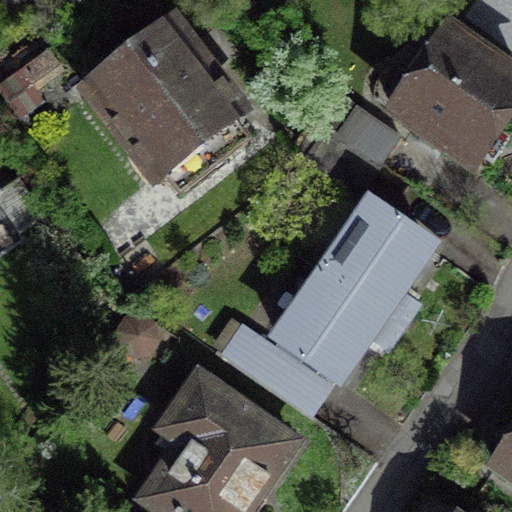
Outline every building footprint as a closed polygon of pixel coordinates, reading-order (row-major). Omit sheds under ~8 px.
[(274,126),(196,27),(97,101),(169,203),(274,126)] [(503,196),(511,179),(511,63),(466,32),(404,134),(503,196)] [(388,174),(406,144),(370,118),(348,145),(388,174)] [(52,229),(25,190),(0,206),(0,212),(24,248),(52,229)] [(462,254),(390,208),(291,358),(252,332),(228,368),(324,431),(347,396),(362,406),(462,254)] [(150,371),(158,370),(165,366),(170,360),(174,353),(174,345),(172,337),(168,331),(162,326),(154,323),(146,323),(138,326),(132,331),(128,337),(126,345),(126,353),(130,360),(135,366),(142,370),(150,371)] [(275,511),(316,452),(209,379),(163,446),(187,463),(157,506),(165,511),(275,511)] [(511,465),(499,485),(511,493),(511,465)]
